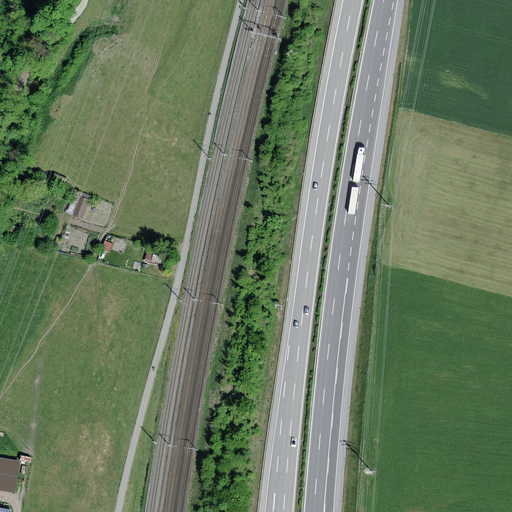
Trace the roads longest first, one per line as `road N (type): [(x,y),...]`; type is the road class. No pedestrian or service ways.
road 1 (track): [(118,511),(240,0)]
road 2 (motorway): [(352,0),(307,266),(290,425)]
road 3 (motorway): [(325,377),(386,0)]
road 4 (track): [(0,119),(82,0)]
road 5 (motorway): [(313,511),(325,377)]
road 6 (motorway): [(328,511),(325,377)]
